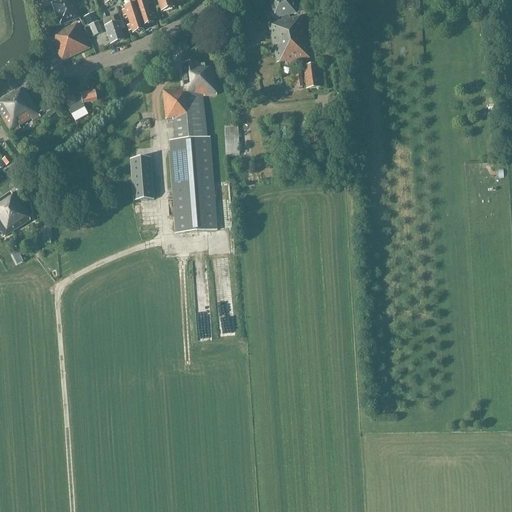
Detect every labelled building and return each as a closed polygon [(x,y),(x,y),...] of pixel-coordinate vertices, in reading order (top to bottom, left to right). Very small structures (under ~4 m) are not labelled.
[(60,26),(79,18),(72,0),(63,0),(52,5),(60,26)] [(133,0),(134,0),(135,3),(138,13),(149,10),(148,5),(151,4),(149,0),(133,0)] [(156,0),(161,13),(174,9),(170,0),(156,0)] [(286,64),(305,60),(306,66),(303,67),(306,90),(320,88),(317,65),(312,66),(302,17),(289,20),(288,16),(305,12),(303,5),(294,7),(292,0),(268,0),(273,19),(281,17),(282,21),(268,24),(277,64),(285,62),(286,64)] [(127,16),(128,21),(139,17),(138,13),(135,3),(124,7),(125,10),(122,11),(124,17),(127,16)] [(151,15),(149,10),(138,13),(139,17),(142,27),(143,27),(153,24),(152,20),(156,19),(154,14),(151,15)] [(97,22),(93,13),(84,18),(88,26),(97,22)] [(121,30),(124,29),(122,21),(115,24),(113,17),(103,20),(105,27),(110,45),(124,41),(121,30)] [(142,27),(139,17),(128,21),(130,25),(127,26),(129,32),(132,31),(133,34),(144,30),(143,27),(142,27)] [(102,33),(98,23),(89,26),(94,37),(102,33)] [(61,62),(89,49),(77,24),(52,35),(55,42),(53,43),(61,62)] [(209,138),(207,138),(203,97),(217,96),(213,69),(205,70),(204,65),(194,66),(194,64),(181,65),(183,89),(162,91),(165,120),(172,119),(175,141),(169,141),(176,235),(216,231),(209,138)] [(262,66),(251,70),(256,85),(263,83),(261,78),(257,80),(256,76),(265,73),(262,66)] [(115,79),(123,77),(121,70),(113,73),(115,79)] [(20,129),(19,127),(31,119),(32,122),(40,117),(38,114),(41,112),(37,105),(34,107),(23,89),(15,93),(14,92),(0,100),(0,115),(11,134),(20,129)] [(83,104),(96,101),(94,91),(80,94),(81,97),(75,100),(69,90),(60,94),(71,115),(84,108),(83,104)] [(221,153),(231,153),(231,141),(220,141),(221,153)] [(150,158),(139,159),(130,160),(133,202),(153,200),(150,158)] [(10,193),(0,200),(0,204),(17,230),(30,221),(28,214),(18,198),(15,200),(10,193)] [(0,231),(4,238),(17,230),(0,204),(0,231)] [(52,240),(49,223),(39,225),(41,242),(44,241),(45,245),(51,244),(50,240),(52,240)] [(214,325),(224,325),(224,315),(215,314),(214,325)]
